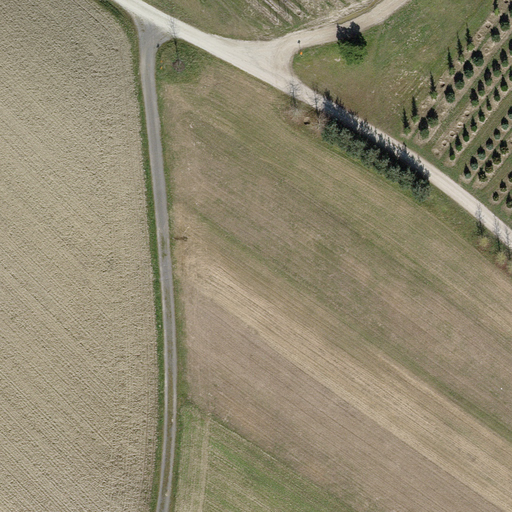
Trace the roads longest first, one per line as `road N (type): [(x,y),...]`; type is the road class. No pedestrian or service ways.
road 1 (track): [(180,511),(193,354),(177,200),(143,11)]
road 2 (track): [(126,0),(252,57),(373,127),(473,195),(511,234)]
road 3 (track): [(252,57),(374,0)]
